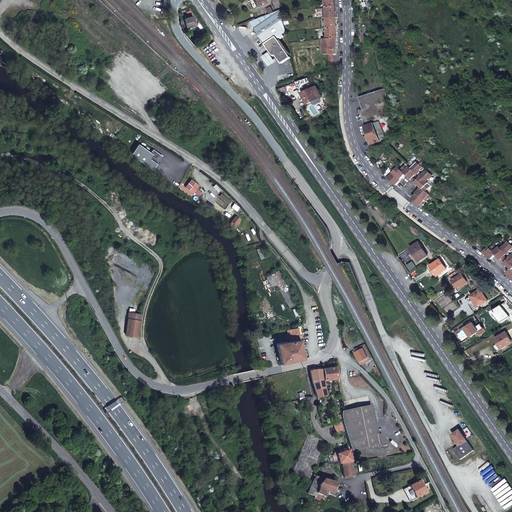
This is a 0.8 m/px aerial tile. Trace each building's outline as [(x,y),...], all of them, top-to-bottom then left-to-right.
[(338,17),(337,7),(328,7),(328,17),(338,17)] [(282,9),(250,22),(255,29),(282,11),(282,10),(282,9)] [(284,21),(282,11),(255,29),(265,44),(273,54),(274,55),(275,55),(276,55),(277,54),(278,55),(277,56),(282,63),(287,60),(285,57),(289,54),(277,38),(287,31),(285,24),(284,21)] [(195,24),(193,16),(184,19),(186,27),(195,24)] [(338,17),(328,17),(329,27),(329,28),(339,28),(338,17)] [(209,36),(199,22),(198,23),(198,25),(206,38),(209,36)] [(339,28),(329,28),(329,38),(339,38),(339,28)] [(338,66),(339,38),(329,38),(322,39),(322,43),(326,43),(326,54),(332,54),(332,66),(338,66)] [(276,61),(270,52),(262,57),(269,67),(276,61)] [(314,88),(309,78),(295,82),(300,94),(302,92),(303,93),(305,99),(319,92),(317,86),(314,88)] [(389,115),(384,88),(359,97),(363,110),(360,111),(365,124),(366,124),(366,125),(366,124),(367,126),(366,126),(372,144),(380,141),(385,138),(388,131),(383,118),(389,115)] [(319,92),(305,99),(308,104),(312,102),(313,103),(315,104),(319,103),(319,100),(321,100),(320,98),(322,97),(319,92)] [(138,144),(130,154),(147,167),(152,161),(157,164),(162,156),(152,149),(150,153),(138,144)] [(152,161),(147,167),(152,170),(157,164),(152,161)] [(412,179),(423,166),(420,164),(417,162),(411,168),(407,164),(403,170),(398,166),(391,175),(388,178),(397,185),(404,176),(403,175),(405,173),(406,174),(409,176),(412,179)] [(431,184),(427,181),(432,175),(426,170),(416,182),(419,184),(422,187),(423,188),(420,190),(412,198),(420,205),(421,205),(423,202),(430,194),(426,190),(431,184)] [(191,180),(185,187),(193,193),(199,185),(191,180)] [(428,255),(419,242),(410,248),(419,261),(428,255)] [(502,248),(497,243),(492,249),(491,248),(489,246),(486,249),(484,252),(492,259),(494,256),(493,255),(495,253),(496,254),(496,253),(499,256),(502,259),(511,248),(511,246),(507,242),(502,248)] [(263,260),(269,256),(264,247),(257,251),(263,260)] [(511,255),(511,248),(502,259),(506,262),(511,255)] [(447,269),(440,259),(430,266),(438,276),(447,269)] [(285,284),(278,270),(271,275),(290,308),(296,304),(294,300),(293,298),(285,284)] [(462,274),(459,276),(456,271),(449,276),(458,288),(467,281),(462,274)] [(488,301),(480,289),(471,296),(472,297),(478,307),(488,301)] [(478,307),(472,297),(468,300),(474,309),(478,307)] [(141,314),(128,312),(128,319),(140,321),(141,314)] [(140,321),(128,319),(126,335),(138,337),(140,321)] [(478,331),(473,323),(465,328),(471,337),(478,331)] [(304,343),(301,330),(302,329),(302,328),(302,327),(301,326),(300,326),(299,326),(298,326),(297,327),(296,327),(296,328),(287,330),(288,334),(285,334),(286,339),(289,338),(289,341),(276,343),(281,364),(304,359),(302,348),(305,347),(304,345),(306,345),(306,342),(304,343)] [(511,342),(511,341),(506,332),(495,338),(502,349),(511,342)] [(373,358),(366,344),(355,350),(362,364),(373,358)] [(339,383),(336,368),(322,370),(324,381),(334,380),(334,383),(339,383)] [(324,381),(322,370),(316,370),(310,371),(312,382),(317,398),(326,396),(323,381),(324,381)] [(371,405),(342,411),(341,416),(343,420),(351,450),(351,451),(379,445),(380,446),(388,445),(388,443),(380,434),(377,435),(371,405)] [(345,432),(342,421),(334,424),(337,434),(345,432)] [(454,449),(461,459),(474,450),(460,430),(453,435),(460,445),(454,449)] [(342,463),(351,462),(351,460),(349,450),(343,452),(342,449),(336,451),(334,452),(333,454),(333,455),(333,456),(332,456),(333,462),(339,461),(339,463),(342,463)] [(352,470),(351,462),(342,463),(344,478),(354,476),(352,470)] [(336,483),(324,480),(322,480),(313,475),(313,476),(316,478),(312,481),(312,482),(307,493),(315,496),(314,498),(320,500),(321,498),(323,498),(324,496),(325,496),(327,491),(332,493),(336,483)] [(422,485),(420,481),(410,486),(416,498),(426,493),(423,488),(424,487),(423,485),(422,485)]
